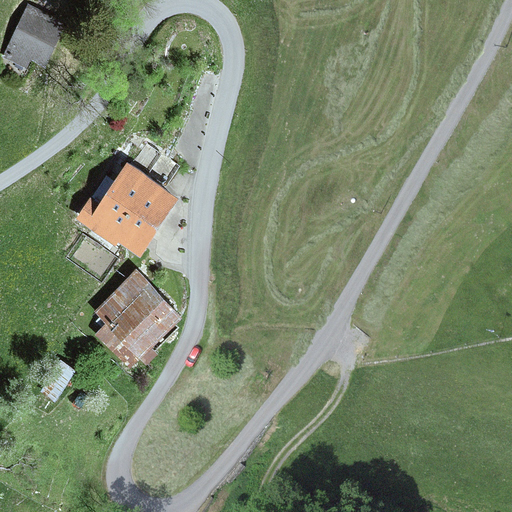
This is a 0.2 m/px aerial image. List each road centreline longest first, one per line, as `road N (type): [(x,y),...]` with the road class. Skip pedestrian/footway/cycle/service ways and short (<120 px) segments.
road 1 (tertiary): [(511,2),(329,331),(208,480),(177,506),(130,504),(119,465),(192,333),(203,199),(234,64),(228,29),(199,4),(151,13),(85,118),(0,182)]
road 2 (track): [(255,511),(276,462),(344,386),(349,351),(329,331)]
